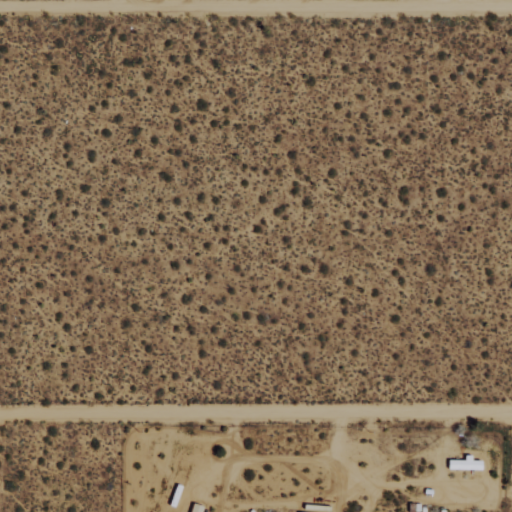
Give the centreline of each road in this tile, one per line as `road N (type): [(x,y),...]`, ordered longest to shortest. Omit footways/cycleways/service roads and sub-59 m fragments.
road 1 (residential): [(511,7),(0,7)]
road 2 (track): [(0,414),(511,414)]
